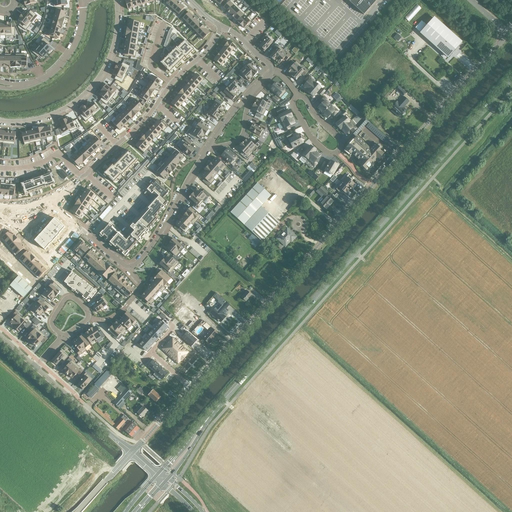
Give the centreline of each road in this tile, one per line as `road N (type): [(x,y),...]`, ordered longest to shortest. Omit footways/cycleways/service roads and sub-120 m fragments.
road 1 (tertiary): [(207,419),(511,77)]
road 2 (tertiary): [(210,364),(508,34)]
road 3 (residential): [(222,28),(130,133),(45,202)]
road 4 (residential): [(0,120),(35,119),(81,96),(113,47),(117,0)]
road 5 (residential): [(297,94),(293,108),(331,153),(340,138),(300,95)]
road 6 (residential): [(209,144),(161,231),(130,266)]
road 7 (residential): [(190,387),(151,352),(171,329),(210,364)]
